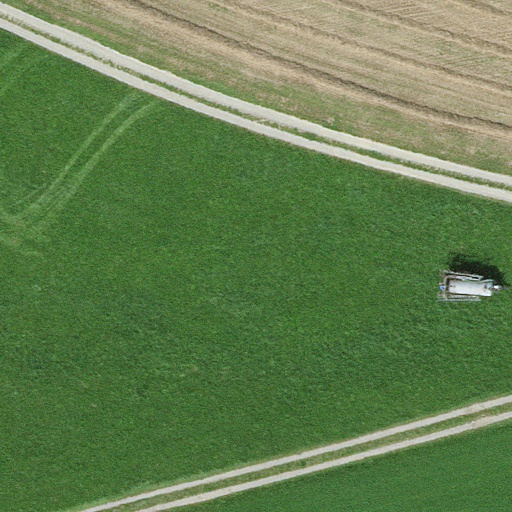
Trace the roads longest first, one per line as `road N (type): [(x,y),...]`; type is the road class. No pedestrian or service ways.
road 1 (track): [(0,16),(173,92),(319,140),(511,181)]
road 2 (track): [(511,406),(136,511)]
